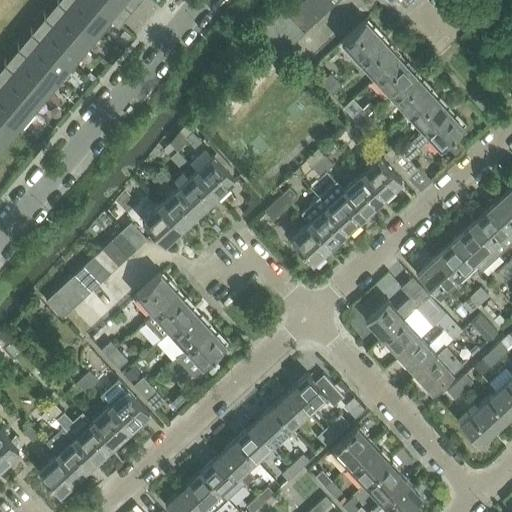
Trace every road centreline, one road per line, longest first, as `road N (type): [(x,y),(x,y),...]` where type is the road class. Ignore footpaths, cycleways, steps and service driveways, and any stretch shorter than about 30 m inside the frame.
road 1 (residential): [(0,241),(202,0)]
road 2 (residential): [(104,511),(311,315)]
road 3 (residential): [(311,315),(511,123)]
road 4 (residential): [(475,496),(311,315)]
road 5 (residential): [(511,57),(469,10),(407,24),(398,16)]
